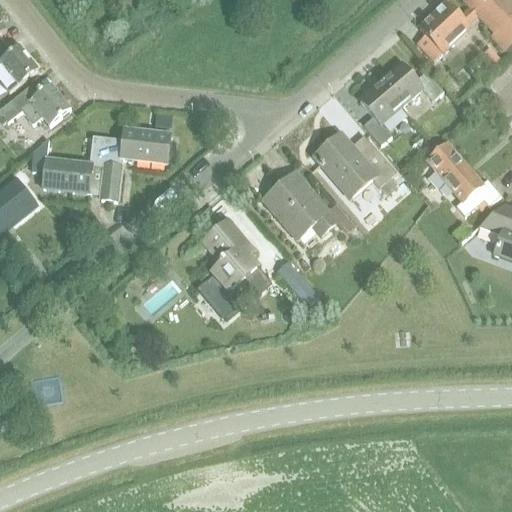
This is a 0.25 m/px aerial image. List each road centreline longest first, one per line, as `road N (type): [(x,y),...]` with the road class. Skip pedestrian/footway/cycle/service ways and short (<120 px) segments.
road 1 (tertiary): [(0,501),(135,452),(285,416),(511,398)]
road 2 (residential): [(0,356),(272,125)]
road 3 (residential): [(272,125),(247,109),(92,93),(72,84),(7,0)]
road 4 (residential): [(272,125),(421,0)]
